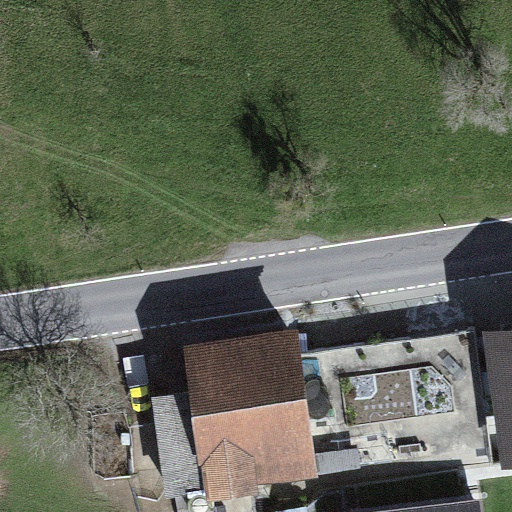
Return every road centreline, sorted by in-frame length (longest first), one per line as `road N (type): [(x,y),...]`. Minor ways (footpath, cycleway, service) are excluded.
road 1 (tertiary): [(0,333),(511,254)]
road 2 (track): [(0,189),(192,186),(236,204),(265,239),(286,289)]
